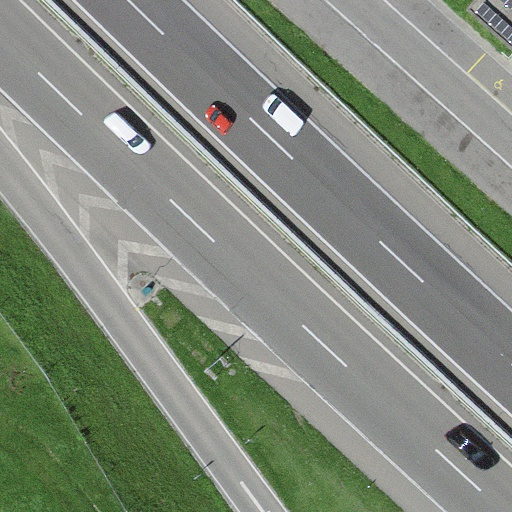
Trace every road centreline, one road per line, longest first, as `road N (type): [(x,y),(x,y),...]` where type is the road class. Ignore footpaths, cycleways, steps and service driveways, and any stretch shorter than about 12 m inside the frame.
road 1 (motorway): [(0,40),(500,511)]
road 2 (motorway): [(511,361),(130,0)]
road 3 (motorway): [(0,156),(263,511)]
